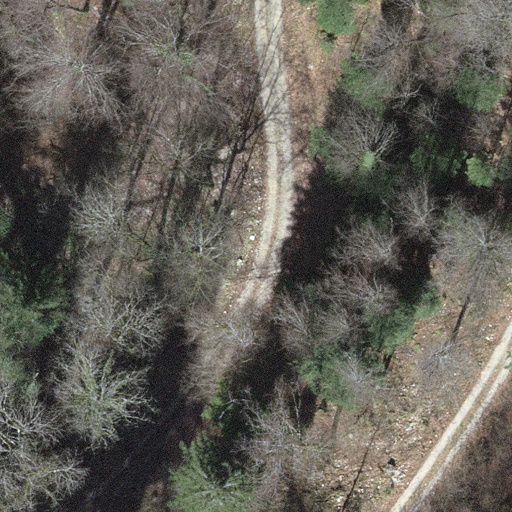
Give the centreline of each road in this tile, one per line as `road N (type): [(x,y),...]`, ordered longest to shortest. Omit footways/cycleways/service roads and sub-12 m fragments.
road 1 (track): [(92,511),(166,386),(258,119),(288,0)]
road 2 (track): [(511,403),(422,511)]
